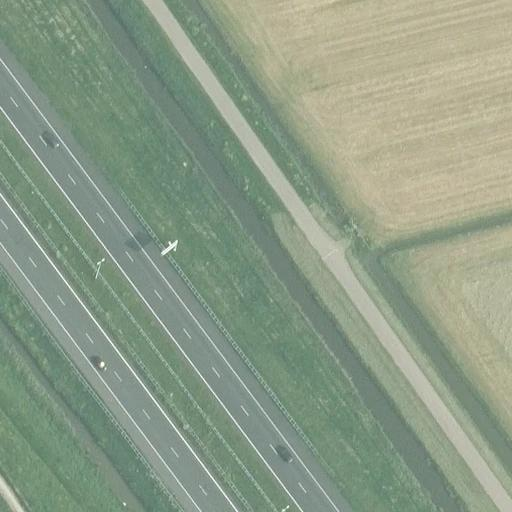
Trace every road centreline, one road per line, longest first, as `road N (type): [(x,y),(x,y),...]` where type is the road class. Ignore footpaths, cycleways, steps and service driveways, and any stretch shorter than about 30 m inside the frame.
road 1 (unclassified): [(508,511),(150,0)]
road 2 (motorway): [(319,511),(0,84)]
road 3 (motorway): [(0,215),(219,511)]
